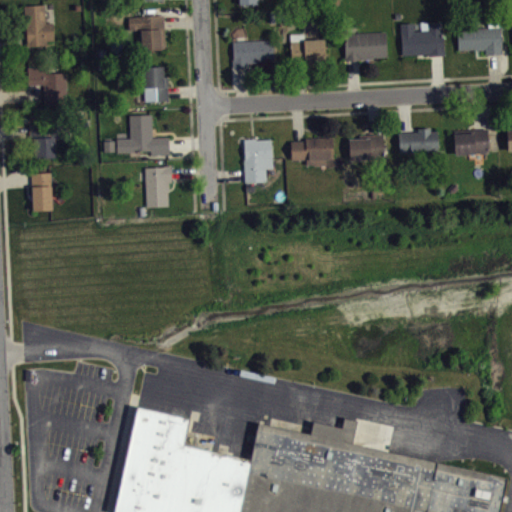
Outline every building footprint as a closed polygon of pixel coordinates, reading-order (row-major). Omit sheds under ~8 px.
[(260,0),(241,0),(241,9),(261,8),(260,0)] [(26,45),(47,44),(47,39),(54,39),(53,21),(46,22),(44,4),(24,5),(26,45)] [(128,16),(129,29),(141,30),(142,49),(166,48),(164,14),(128,16)] [(400,23),(402,54),(428,53),(428,55),(443,54),(441,20),(420,21),(421,29),(414,30),(413,22),(400,23)] [(458,49),(485,48),(485,54),(502,54),(500,26),(457,28),(458,49)] [(344,33),(385,30),(386,55),(374,56),(374,57),(345,59),(344,33)] [(290,32),(292,61),(326,59),(325,37),(306,39),(304,32),(290,32)] [(232,40),(233,67),(249,66),(249,62),(274,61),(273,39),(232,40)] [(28,66),(28,83),(44,83),(44,102),(67,103),(66,71),(48,71),(48,69),(42,65),(28,66)] [(163,65),(164,76),(168,76),(168,99),(144,100),(143,66),(163,65)] [(116,137),(130,137),(130,114),(151,113),(153,136),(169,135),(169,153),(151,153),(150,149),(139,149),(139,150),(117,151),(116,137)] [(29,123),(32,158),(55,157),(54,137),(62,137),(62,121),(29,123)] [(398,132),(399,151),(438,149),(438,130),(430,130),(430,127),(418,127),(418,131),(398,132)] [(487,128),(489,151),(475,152),(475,153),(456,154),(453,129),(487,128)] [(349,138),(360,137),(360,134),(383,133),(384,158),(350,159),(349,138)] [(290,140),(305,140),(305,137),(332,136),(332,157),(326,157),(326,164),(313,164),(313,163),(306,163),(306,158),(291,158),(290,140)] [(244,138),(245,157),(244,157),(245,181),(266,181),(265,167),(273,167),(271,138),(256,139),(256,137),(244,138)] [(145,166),(147,206),(168,206),(168,182),(172,182),(171,164),(164,164),(164,166),(145,166)] [(32,208),(52,209),(51,171),(30,172),(32,208)] [(500,475),(491,511),(119,511),(115,511),(139,405),(189,416),(183,443),(250,458),(259,420),(312,432),(315,419),(343,426),(345,416),(358,419),(353,441),(500,475)]
